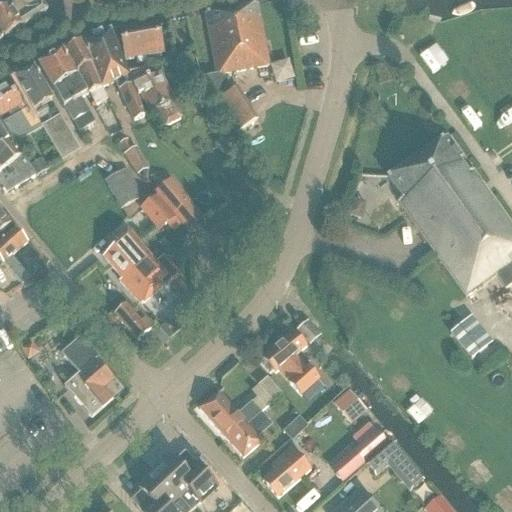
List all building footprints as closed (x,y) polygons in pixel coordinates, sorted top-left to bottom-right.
[(36,0),(19,0),(7,10),(0,14),(0,35),(4,41),(45,15),(45,11),(36,0)] [(257,4),(204,14),(216,75),(217,77),(222,76),(269,67),(257,4)] [(137,27),(144,63),(160,60),(159,56),(163,55),(157,23),(137,27)] [(137,27),(118,30),(124,62),(135,60),(136,65),(144,63),(137,27)] [(81,42),(101,88),(102,91),(103,91),(116,85),(129,79),(128,78),(128,77),(110,31),(81,42)] [(102,91),(101,88),(81,42),(63,53),(88,96),(89,95),(94,106),(107,100),(103,91),(102,91)] [(94,124),(80,100),(86,96),(62,54),(38,68),(63,110),(64,109),(72,123),(73,123),(78,133),(94,124)] [(32,71),(14,82),(26,103),(33,114),(51,103),(32,71)] [(128,77),(128,78),(129,79),(137,98),(140,96),(148,114),(157,110),(165,127),(181,120),(159,74),(149,79),(146,72),(143,73),(142,71),(128,77)] [(194,92),(206,87),(199,72),(187,78),(194,92)] [(216,75),(204,77),(216,103),(215,104),(234,134),(257,120),(238,90),(232,93),(222,76),(217,77),(216,75)] [(146,116),(137,98),(129,79),(116,85),(119,92),(133,122),(146,116)] [(0,117),(26,103),(14,82),(0,89),(0,117)] [(394,119),(382,95),(363,105),(374,129),(394,119)] [(41,127),(61,161),(80,151),(59,116),(41,127)] [(0,191),(3,196),(35,177),(11,140),(8,142),(0,129),(0,191)] [(511,259),(511,226),(476,177),(472,171),(469,174),(459,160),(462,157),(447,136),(387,178),(402,199),(397,203),(466,298),(495,276),(505,290),(511,285),(511,260),(511,259)] [(143,197),(126,169),(103,182),(120,211),(143,197)] [(189,201),(170,179),(154,194),(155,195),(169,211),(173,216),(189,201)] [(173,218),(154,195),(142,206),(161,228),(173,218)] [(0,232),(10,224),(0,212),(0,232)] [(11,258),(27,244),(15,229),(0,242),(0,261),(21,286),(29,279),(11,258)] [(145,253),(134,241),(126,233),(116,242),(119,244),(103,259),(121,280),(119,282),(125,289),(138,278),(133,271),(138,266),(145,273),(155,264),(145,253)] [(148,276),(145,273),(138,266),(133,271),(138,278),(125,289),(141,306),(162,287),(150,274),(148,276)] [(379,278),(376,289),(398,295),(401,284),(379,278)] [(410,294),(407,303),(425,310),(429,300),(410,294)] [(198,315),(189,304),(158,330),(168,341),(198,315)] [(136,342),(153,328),(145,318),(140,322),(125,305),(113,315),(136,342)] [(430,333),(453,321),(447,310),(424,322),(430,333)] [(492,343),(471,317),(449,334),(470,361),(492,343)] [(315,341),(320,336),(307,322),(294,333),(308,348),(310,346),(318,354),(322,350),(315,341)] [(377,348),(390,342),(381,325),(368,331),(377,348)] [(306,348),(293,334),(261,359),(263,361),(259,365),(269,376),(273,372),(275,375),(278,372),(301,397),(306,393),(310,389),(319,381),(307,367),(304,369),(295,358),(306,348)] [(80,338),(74,343),(60,355),(74,371),(75,369),(80,374),(64,388),(91,419),(113,401),(108,395),(108,386),(114,382),(96,361),(99,358),(80,338)] [(37,355),(31,344),(21,351),(27,361),(37,355)] [(395,369),(406,356),(395,346),(384,360),(395,369)] [(424,373),(409,382),(417,395),(432,387),(424,373)] [(199,410),(227,443),(261,413),(281,395),(267,378),(257,386),(258,387),(251,393),(257,400),(252,404),(251,402),(236,415),(218,394),(199,410)] [(325,388),(319,381),(310,389),(306,393),(312,399),(325,388)] [(367,412),(349,392),(332,407),(350,427),(367,412)] [(268,422),(261,413),(227,443),(242,460),(261,443),(257,439),(261,435),(257,431),(268,422)] [(308,427),(295,414),(278,429),(291,443),(308,427)] [(340,451),(357,439),(351,431),(334,443),(340,451)] [(365,467),(387,448),(375,434),(354,453),(365,467)] [(387,469),(409,494),(424,481),(391,445),(387,448),(365,467),(364,468),(375,479),(387,469)] [(275,471),(262,483),(277,500),(310,471),(291,449),(271,466),(275,471)] [(344,485),(365,467),(354,453),(333,471),(344,485)] [(154,473),(179,500),(188,492),(200,504),(218,488),(189,457),(179,466),(171,458),(154,473)] [(173,511),(170,509),(179,500),(154,473),(137,489),(146,498),(135,508),(139,511),(173,511)] [(336,511),(378,511),(360,491),(336,511)] [(450,511),(439,498),(423,511),(450,511)]
